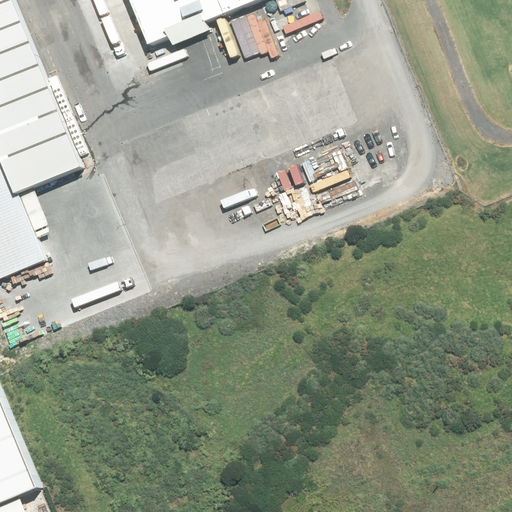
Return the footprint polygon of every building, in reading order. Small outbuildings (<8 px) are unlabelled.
[(45,195),(93,175),(20,0),(0,0),(0,283),(69,255),(45,195)] [(140,0),(159,44),(267,0),(140,0)] [(275,0),(272,0),(248,10),(257,34),(284,23),(275,0)] [(309,2),(297,7),(303,21),(315,16),(309,2)] [(0,381),(0,511),(27,511),(21,496),(44,486),(0,381)]
